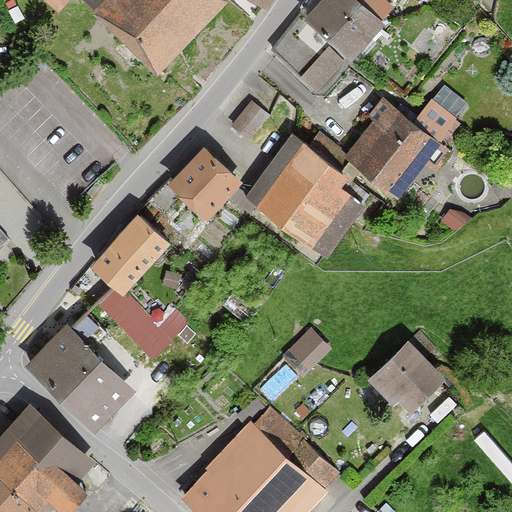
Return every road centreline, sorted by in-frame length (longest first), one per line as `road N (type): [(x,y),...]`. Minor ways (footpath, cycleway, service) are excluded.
road 1 (unclassified): [(1,365),(86,244),(289,0)]
road 2 (residential): [(174,511),(1,365)]
